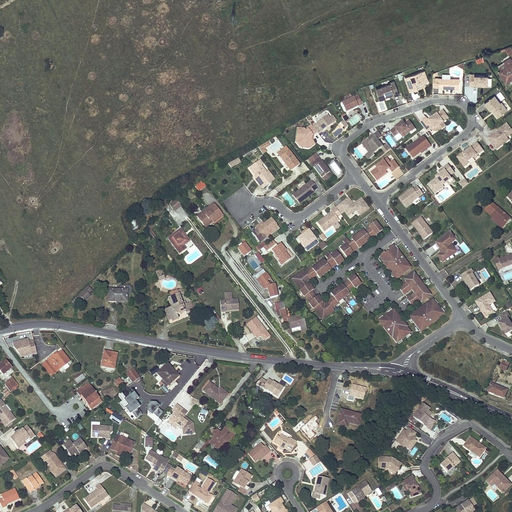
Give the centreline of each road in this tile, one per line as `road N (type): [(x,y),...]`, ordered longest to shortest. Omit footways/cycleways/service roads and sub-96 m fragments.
road 1 (residential): [(377,199),(478,122),(461,98),(432,97),(369,120),(336,144),(357,174)]
road 2 (tertiary): [(0,330),(54,323),(311,363)]
road 3 (unclassified): [(198,227),(311,363)]
road 4 (residential): [(184,511),(106,465),(34,511)]
road 5 (residential): [(418,511),(435,498),(425,457),(443,436),(473,423),(511,454)]
road 6 (residential): [(377,199),(464,316)]
road 7 (residential): [(357,174),(300,216),(268,199),(240,203)]
